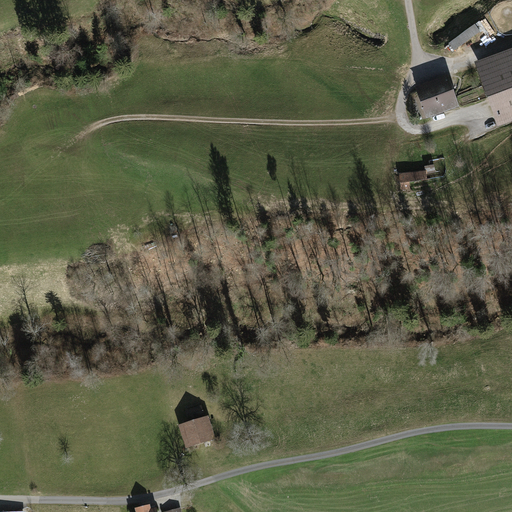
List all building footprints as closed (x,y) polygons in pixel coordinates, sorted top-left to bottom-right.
[(485,17),(449,43),(455,51),(481,31),(487,40),(497,33),(485,17)] [(446,34),(450,39),(467,23),(462,19),(446,34)] [(511,49),(476,63),(499,126),(511,121),(511,49)] [(448,75),(415,87),(426,119),(459,107),(448,75)] [(399,174),(402,189),(410,189),(409,182),(427,180),(427,174),(436,172),(434,165),(424,166),(425,171),(399,174)] [(201,406),(185,411),(187,419),(203,415),(201,406)] [(208,416),(179,426),(186,448),(215,439),(208,416)]
